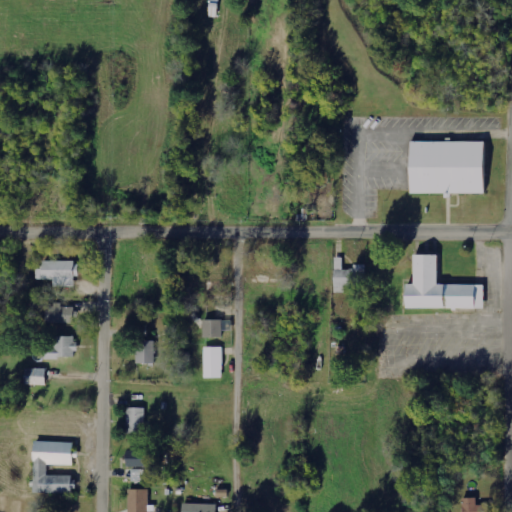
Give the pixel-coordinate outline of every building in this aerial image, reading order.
[(482,195),(483,142),(410,141),(409,193),(444,194),(482,195)] [(405,308),(484,309),(485,285),(437,284),(438,255),(414,255),(414,285),(405,284),(405,308)] [(343,258),(334,258),(335,287),(367,286),(367,264),(354,265),(354,270),(343,270),(343,258)] [(276,277),(277,269),(263,268),(263,260),(252,259),(251,275),(276,277)] [(222,260),(205,260),(205,266),(195,266),(195,282),(206,281),(206,290),(222,289),(222,260)] [(55,287),(75,287),(74,278),(77,277),(77,261),(43,262),(43,269),(37,269),(38,280),(54,279),(55,287)] [(46,323),(77,324),(77,309),(63,308),(63,305),(47,305),(46,323)] [(223,320),(204,320),(204,338),(223,338),(223,320)] [(76,359),(76,336),(55,336),(55,348),(46,348),(46,358),(76,359)] [(137,363),(156,364),(156,341),(138,341),(137,363)] [(223,347),(205,348),(206,377),(224,377),(223,347)] [(145,408),(126,408),(126,434),(146,434),(145,408)] [(33,493),(74,494),(75,476),(48,475),(49,465),(73,465),(73,458),(76,458),(76,443),(35,442),(33,493)] [(126,457),(126,468),(158,469),(158,458),(126,457)] [(148,511),(149,490),(129,489),(128,511),(148,511)] [(462,511),(486,511),(486,507),(477,507),(477,498),(462,499),(462,511)]
